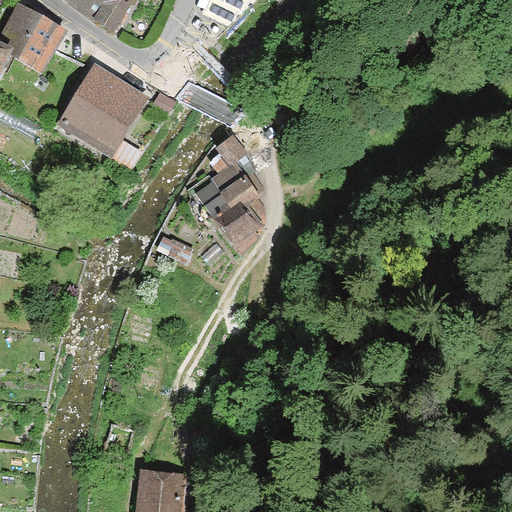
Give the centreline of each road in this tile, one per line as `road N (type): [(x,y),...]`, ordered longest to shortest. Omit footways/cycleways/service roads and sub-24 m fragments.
road 1 (track): [(511,6),(427,30),(323,91),(235,117)]
road 2 (residential): [(51,0),(155,76)]
